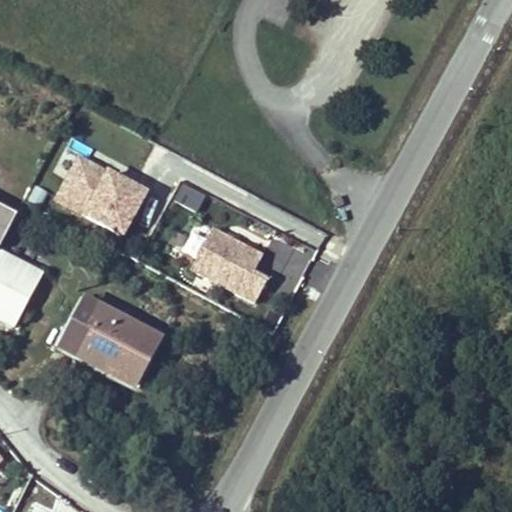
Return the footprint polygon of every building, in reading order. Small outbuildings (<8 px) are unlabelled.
[(76,151),(51,202),(125,237),(149,187),(76,151)] [(200,211),(208,195),(181,182),(173,198),(200,211)] [(19,224),(0,214),(0,323),(18,333),(47,279),(3,255),(19,224)] [(269,275),(255,269),(264,250),(210,224),(188,271),(256,302),(269,275)] [(163,341),(86,299),(61,346),(138,388),(163,341)]
